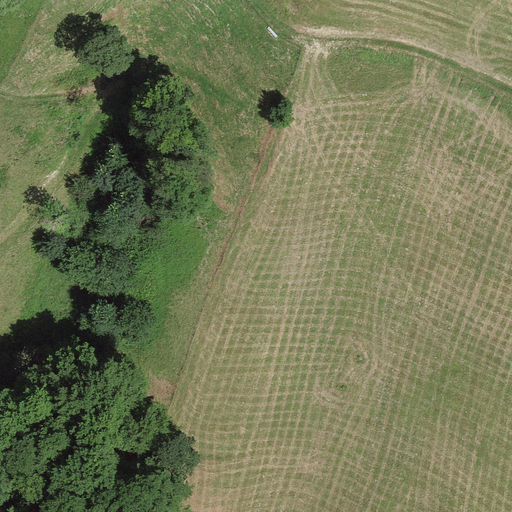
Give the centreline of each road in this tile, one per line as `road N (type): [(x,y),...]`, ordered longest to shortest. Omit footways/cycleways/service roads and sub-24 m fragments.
road 1 (track): [(0,89),(44,102),(128,73),(138,83),(97,117),(0,255)]
road 2 (track): [(252,0),(281,34),(303,42),(404,50),(511,94)]
road 3 (track): [(0,465),(67,373),(160,447)]
